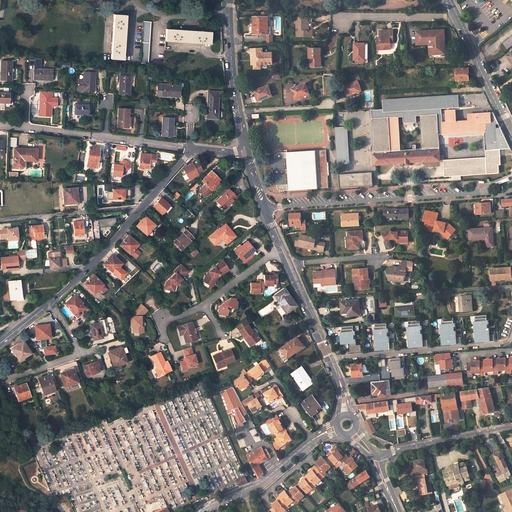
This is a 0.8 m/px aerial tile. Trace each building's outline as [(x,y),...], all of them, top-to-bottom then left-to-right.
[(114,14),(111,59),(123,59),(126,15),(114,14)] [(252,17),(252,35),(268,34),(268,26),(267,17),(252,17)] [(296,18),(297,37),(312,36),(312,31),(308,31),(307,31),(307,22),(307,18),(296,18)] [(143,21),(140,63),(148,63),(151,22),(143,21)] [(166,28),(165,41),(210,44),(210,31),(166,28)] [(379,30),(380,49),(386,49),(386,47),(391,47),(390,42),(393,42),(393,29),(379,30)] [(416,31),(417,44),(429,43),(430,56),(443,55),(442,46),(445,46),(444,30),(416,31)] [(511,36),(503,44),(507,49),(511,44),(511,36)] [(353,52),(353,59),(357,59),(364,59),(365,59),(365,43),(354,43),(354,52),(353,52)] [(308,48),(309,57),(310,57),(312,57),(313,66),(321,66),(320,47),(308,48)] [(254,65),(254,69),(261,69),(260,65),(272,64),(271,52),(262,53),(262,48),(251,49),(251,56),(253,55),(254,65)] [(1,61),(0,80),(11,80),(12,61),(1,61)] [(34,68),(33,79),(51,80),(52,69),(34,68)] [(456,68),(456,80),(461,80),(461,78),(469,78),(468,68),(456,68)] [(84,72),(82,91),(94,91),(95,72),(84,72)] [(353,82),(343,86),(347,96),(361,91),(358,81),(361,80),(358,73),(351,75),(353,82)] [(119,75),(119,94),(129,94),(130,86),(134,86),(134,76),(134,74),(130,74),(130,76),(120,75),(119,75)] [(157,83),(157,101),(171,101),(171,96),(179,96),(180,85),(164,84),(164,83),(157,83)] [(291,89),(295,99),(309,94),(305,84),(291,89)] [(254,91),(257,100),(272,95),(268,86),(254,91)] [(0,91),(0,107),(3,107),(3,103),(11,103),(11,92),(0,91)] [(207,91),(206,118),(217,119),(217,112),(219,112),(219,110),(217,110),(219,91),(207,91)] [(457,94),(383,100),(384,110),(384,112),(441,108),(458,106),(457,94)] [(40,97),(39,115),(50,116),(51,97),(46,97),(40,97)] [(74,103),(74,114),(89,114),(90,103),(74,103)] [(118,108),(117,127),(123,127),(128,127),(128,116),(129,108),(118,108)] [(372,110),(372,119),(397,117),(398,117),(403,116),(403,123),(415,122),(415,116),(420,115),(437,113),(439,134),(443,134),(442,122),(441,108),(384,112),(384,110),(372,110)] [(442,122),(443,134),(485,131),(485,123),(491,123),(491,117),(491,113),(468,114),(468,121),(453,122),(452,109),(445,109),(446,122),(442,122)] [(440,160),(440,147),(439,134),(437,113),(420,115),(423,148),(416,149),(416,145),(413,145),(414,149),(401,150),(400,145),(398,117),(397,117),(372,119),(373,152),(370,152),(371,165),(391,164),(391,163),(424,161),(424,162),(440,160)] [(493,114),(491,113),(491,117),(491,123),(485,123),(485,131),(485,157),(443,159),(444,177),(498,173),(498,166),(501,166),(500,150),(510,149),(493,114)] [(123,127),(123,128),(131,129),(131,116),(128,116),(128,127),(123,127)] [(162,117),(161,135),(172,136),(173,117),(162,117)] [(342,164),(339,127),(334,127),(337,165),(342,164)] [(89,147),(87,166),(96,167),(99,148),(89,147)] [(25,148),(14,148),(13,165),(11,165),(11,170),(19,171),(19,167),(21,168),(23,167),(23,164),(26,164),(26,160),(35,161),(36,149),(25,148)] [(325,151),(286,154),(277,155),(274,157),(274,161),(270,161),(271,172),(274,172),(274,176),(271,177),(272,187),(276,187),(276,190),(280,193),(289,192),(327,189),(325,151)] [(140,153),(139,167),(148,168),(149,161),(155,161),(156,155),(149,154),(140,153)] [(113,164),(112,175),(121,176),(121,172),(123,172),(128,167),(129,163),(126,160),(124,160),(119,164),(113,164)] [(183,168),(189,178),(191,177),(192,178),(198,174),(196,170),(192,164),(192,163),(183,168)] [(211,171),(202,180),(207,185),(200,191),(205,196),(211,190),(219,182),(218,181),(219,179),(215,176),(211,171)] [(372,172),(338,175),(339,188),(372,186),(372,172)] [(63,189),(64,203),(77,202),(76,188),(63,189)] [(127,199),(127,188),(111,188),(111,191),(107,191),(107,199),(127,199)] [(217,201),(224,208),(236,197),(229,189),(217,201)] [(161,197),(153,206),(161,213),(164,210),(167,213),(172,207),(161,197)] [(474,203),(474,214),(491,213),(490,202),(474,203)] [(404,209),(395,210),(395,209),(385,210),(385,218),(395,217),(395,215),(397,215),(397,217),(398,219),(404,218),(409,218),(410,223),(411,223),(415,222),(416,222),(415,213),(411,213),(409,213),(409,209),(404,209)] [(437,221),(434,220),(436,213),(425,211),(423,221),(426,222),(425,229),(435,231),(435,230),(440,231),(445,232),(451,237),(457,230),(448,222),(446,225),(442,224),(442,222),(437,221)] [(349,227),(360,226),(359,213),(342,215),(343,222),(349,222),(349,227)] [(301,214),(290,215),(292,230),(306,229),(306,221),(302,221),(301,214)] [(114,216),(91,219),(93,240),(100,239),(99,227),(111,225),(114,220),(114,216)] [(136,226),(147,235),(154,226),(150,223),(152,222),(145,216),(136,226)] [(73,222),(75,239),(86,238),(85,228),(85,222),(83,222),(83,221),(73,222)] [(29,226),(30,239),(43,238),(42,224),(29,226)] [(225,224),(208,238),(214,245),(219,241),(218,239),(221,237),(222,238),(226,244),(234,237),(227,229),(228,228),(225,224)] [(171,239),(181,250),(193,238),(183,227),(176,234),(171,239)] [(485,239),(485,247),(493,246),(491,228),(473,229),(467,230),(468,240),(474,239),(485,239)] [(408,230),(397,230),(397,231),(397,232),(391,232),(390,229),(382,233),(386,240),(391,238),(393,238),(397,238),(397,240),(397,241),(403,241),(403,238),(408,239),(408,230)] [(7,230),(3,230),(0,234),(0,237),(0,240),(8,239),(8,240),(18,239),(17,230),(7,231),(7,230)] [(349,237),(349,249),(359,248),(359,241),(363,240),(363,230),(348,232),(349,237)] [(120,244),(130,254),(137,245),(134,242),(135,241),(128,235),(120,244)] [(300,245),(315,248),(314,250),(324,252),(326,243),(319,242),(319,240),(317,239),(318,236),(310,235),(309,237),(308,237),(301,235),(301,239),(300,245)] [(300,245),(301,239),(297,238),(296,246),(299,247),(314,250),(315,248),(300,245)] [(241,246),(235,251),(240,257),(248,251),(253,247),(248,241),(243,244),(241,246)] [(248,251),(240,257),(242,260),(250,253),(255,250),(253,247),(249,251),(248,251)] [(37,248),(24,250),(25,258),(37,256),(37,248)] [(0,257),(1,269),(6,268),(9,268),(8,266),(18,265),(18,260),(25,260),(25,258),(24,250),(17,250),(18,256),(0,257)] [(48,252),(50,267),(67,266),(66,258),(60,259),(59,251),(48,252)] [(244,262),(252,256),(250,253),(242,260),(244,262)] [(112,254),(103,264),(111,271),(110,272),(113,274),(114,273),(119,267),(121,265),(117,261),(118,260),(112,254)] [(391,266),(390,272),(388,274),(390,276),(394,281),(396,283),(398,281),(401,281),(405,282),(406,276),(407,276),(408,270),(413,271),(414,262),(403,260),(402,267),(401,269),(399,269),(399,268),(399,267),(391,266)] [(211,269),(207,271),(205,276),(202,281),(209,286),(213,280),(215,281),(217,277),(216,275),(218,274),(219,276),(221,274),(221,273),(220,272),(220,271),(226,267),(221,261),(213,267),(213,268),(211,269)] [(187,271),(181,264),(174,271),(175,273),(166,281),(164,288),(170,290),(172,284),(174,283),(175,285),(180,281),(179,280),(187,271)] [(490,281),(511,279),(511,266),(489,267),(490,281)] [(114,273),(121,279),(126,273),(119,267),(114,273)] [(366,272),(354,273),(354,276),(355,275),(355,276),(354,278),(354,282),(356,283),(356,284),(360,284),(360,289),(370,288),(369,272),(366,272)] [(268,275),(264,275),(264,281),(263,285),(273,285),(273,283),(277,283),(277,273),(273,273),(273,274),(270,274),(268,275)] [(84,284),(94,293),(102,285),(99,282),(100,281),(93,275),(84,284)] [(323,283),(328,283),(328,285),(337,284),(337,282),(336,275),(330,275),(325,275),(321,276),(315,276),(315,284),(323,283)] [(8,281),(10,299),(21,298),(21,294),(21,291),(20,291),(19,280),(8,281)] [(255,283),(250,283),(250,293),(259,293),(259,291),(263,291),(263,285),(264,281),(259,281),(259,282),(257,281),(255,283)] [(276,300),(285,313),(293,307),(292,306),(295,303),(283,287),(273,295),(277,300),(276,300)] [(459,296),(461,311),(474,310),(472,294),(459,296)] [(64,304),(77,317),(82,312),(81,311),(84,308),(80,304),(82,303),(74,295),(64,304)] [(486,295),(487,304),(496,303),(495,295),(486,295)] [(230,297),(218,306),(218,310),(220,314),(227,315),(227,308),(230,307),(236,308),(237,301),(234,298),(230,297)] [(359,300),(341,302),(342,308),(340,308),(341,314),(341,315),(342,316),(344,317),(345,317),(354,316),(354,315),(360,315),(359,300)] [(397,317),(415,315),(415,305),(414,305),(414,301),(397,302),(397,306),(396,306),(397,317)] [(139,321),(139,315),(142,315),(148,308),(141,303),(133,313),(133,316),(132,316),(132,326),(134,326),(134,332),(142,332),(142,326),(144,326),(144,321),(139,321)] [(485,314),(473,315),(474,320),(472,320),(473,324),(486,323),(487,323),(487,319),(485,319),(485,317),(485,314)] [(452,317),(440,318),(440,323),(439,323),(439,327),(446,326),(452,326),(454,326),(454,322),(452,322),(452,320),(452,317)] [(90,324),(93,340),(102,338),(102,336),(107,334),(104,319),(99,320),(99,322),(90,324)] [(418,319),(407,320),(407,326),(406,326),(406,329),(407,337),(407,346),(426,345),(426,338),(421,338),(419,339),(418,336),(421,336),(421,332),(419,332),(419,328),(420,328),(420,324),(419,324),(419,322),(418,319)] [(245,320),(237,326),(240,330),(248,324),(245,320)] [(197,339),(195,332),(194,332),(193,330),(194,329),(192,322),(177,327),(180,335),(183,334),(186,343),(197,339)] [(385,322),(373,323),(374,328),(372,328),(373,332),(386,331),(387,331),(387,327),(385,327),(385,325),(385,322)] [(473,324),(473,332),(485,331),(488,331),(487,327),(486,327),(486,323),(473,324)] [(49,324),(35,326),(37,339),(50,337),(49,330),(52,330),(51,325),(49,325),(49,324)] [(240,330),(244,337),(246,336),(252,344),(261,339),(255,330),(253,331),(248,324),(240,330)] [(352,325),(340,326),(341,331),(339,331),(340,337),(353,336),(353,334),(354,334),(354,330),(352,330),(352,325)] [(446,326),(439,327),(440,335),(448,334),(452,334),(455,334),(454,330),(453,330),(452,326),(446,326)] [(386,331),(373,332),(373,340),(379,340),(385,339),(388,339),(388,335),(386,335),(386,331)] [(485,334),(485,331),(473,332),(474,341),(493,340),(492,333),(488,333),(485,334)] [(448,334),(440,335),(441,344),(459,342),(459,336),(455,336),(452,336),(452,334),(448,334)] [(353,336),(340,337),(340,343),(348,343),(349,352),(360,351),(359,344),(355,344),(354,338),(353,338),(353,336)] [(303,348),(304,346),(297,337),(296,338),(303,348)] [(288,358),(303,348),(296,338),(281,348),(288,358)] [(373,340),(374,349),(393,348),(392,341),(388,341),(385,342),(385,339),(379,340),(373,340)] [(12,348),(19,360),(31,352),(24,341),(21,342),(20,341),(18,343),(18,344),(12,348)] [(125,356),(122,347),(109,352),(114,366),(118,365),(121,364),(127,362),(125,356)] [(188,366),(193,365),(198,363),(195,354),(193,354),(191,347),(184,349),(186,356),(185,357),(186,360),(181,361),(184,369),(189,368),(188,366)] [(225,365),(234,361),(231,352),(230,350),(221,353),(222,355),(213,359),(217,369),(222,367),(222,366),(225,365)] [(151,356),(161,376),(172,371),(168,363),(166,364),(165,362),(160,352),(151,356)] [(441,369),(453,368),(452,359),(450,359),(450,353),(444,353),(435,354),(436,364),(441,364),(441,369)] [(497,361),(493,362),(494,372),(494,374),(498,374),(498,371),(506,371),(505,361),(505,357),(497,358),(497,361)] [(479,363),(480,373),(481,375),(485,375),(484,373),(494,372),(493,362),(492,358),(483,359),(483,363),(479,363)] [(466,364),(467,370),(468,377),(473,376),(472,374),(480,373),(479,363),(479,359),(471,360),(471,364),(466,364)] [(87,376),(99,371),(98,367),(96,361),(83,366),(87,376)] [(262,362),(246,373),(250,378),(250,379),(253,376),(255,379),(260,375),(263,373),(264,372),(263,370),(266,368),(262,362)] [(353,371),(353,376),(363,375),(362,363),(352,364),(352,367),(350,368),(351,371),(353,371)] [(302,366),(291,374),(302,388),(301,389),(302,391),(314,383),(302,366)] [(73,369),(65,371),(64,370),(62,371),(62,372),(60,373),(64,386),(78,381),(73,369)] [(448,385),(464,383),(462,371),(447,373),(448,385)] [(246,386),(248,384),(252,381),(251,379),(250,379),(250,378),(246,373),(245,374),(235,381),(240,389),(246,386)] [(428,375),(429,387),(448,385),(447,373),(428,375)] [(38,378),(43,393),(50,391),(50,392),(55,390),(49,374),(38,378)] [(371,381),(373,394),(378,394),(378,396),(387,395),(387,394),(391,393),(389,379),(373,381),(371,381)] [(14,387),(18,400),(30,396),(26,383),(14,387)] [(483,414),(496,411),(494,405),(495,405),(495,404),(494,404),(489,387),(465,390),(461,391),(462,399),(470,398),(479,397),(483,414)] [(273,400),(276,398),(277,399),(283,396),(278,389),(275,391),(273,388),(267,391),(263,394),(269,402),(273,400)] [(441,393),(444,414),(445,419),(448,421),(457,420),(459,417),(458,415),(455,392),(441,393)] [(251,395),(240,402),(243,407),(247,404),(252,412),(256,410),(260,407),(265,404),(261,398),(259,394),(255,396),(257,398),(254,400),(251,395)] [(421,403),(432,402),(432,401),(437,400),(436,394),(416,396),(416,403),(421,402),(421,403)] [(302,402),(310,414),(321,407),(313,396),(307,400),(306,399),(302,402)] [(414,407),(413,397),(402,398),(403,409),(414,407)] [(463,408),(471,407),(470,398),(462,399),(463,408)] [(367,406),(368,412),(388,410),(389,410),(388,403),(387,401),(367,403),(366,403),(367,406)] [(310,414),(312,416),(318,411),(322,408),(321,407),(310,414)] [(280,424),(278,421),(279,420),(276,414),(265,421),(268,426),(269,425),(272,429),(275,433),(283,428),(280,424)] [(370,426),(369,423),(366,425),(370,433),(375,431),(372,425),(370,426)] [(283,428),(275,433),(276,437),(274,438),(275,440),(278,444),(282,442),(283,445),(292,440),(290,437),(287,433),(286,431),(284,427),(283,428)] [(398,437),(406,436),(405,428),(397,429),(398,437)] [(263,473),(258,463),(270,457),(266,449),(262,451),(260,448),(246,454),(249,460),(246,461),(247,463),(255,478),(258,477),(263,473)] [(329,460),(337,470),(339,468),(349,460),(346,456),(345,457),(343,459),(340,455),(337,453),(329,460)] [(354,462),(351,458),(349,460),(339,468),(342,472),(343,471),(348,476),(358,468),(353,463),(354,462)] [(424,458),(415,460),(416,466),(417,470),(412,471),(413,476),(414,476),(425,474),(429,473),(427,468),(426,468),(424,458)] [(330,472),(320,461),(317,464),(319,466),(317,467),(325,476),(330,472)] [(448,468),(443,470),(448,485),(458,481),(459,483),(464,481),(464,480),(470,478),(469,475),(469,474),(467,465),(466,465),(464,461),(458,463),(458,462),(452,464),(453,465),(448,467),(448,468)] [(311,475),(309,476),(316,485),(318,483),(319,483),(322,480),(321,480),(325,476),(317,467),(310,473),(311,475)] [(507,467),(496,473),(499,480),(511,474),(507,467)] [(370,476),(366,470),(350,481),(354,487),(355,488),(356,487),(356,486),(370,476)] [(425,495),(434,493),(431,482),(427,482),(425,474),(414,476),(416,484),(420,483),(420,486),(423,485),(425,495)] [(245,475),(236,479),(238,484),(247,480),(245,475)] [(316,485),(309,476),(305,479),(313,488),(316,485)] [(313,488),(305,479),(302,482),(310,490),(313,488)] [(299,485),(307,495),(311,491),(310,491),(310,490),(302,482),(299,485)] [(307,495),(299,485),(297,486),(296,486),(293,488),(292,487),(289,489),(287,492),(286,492),(288,494),(289,495),(289,496),(294,501),(300,497),(302,500),(306,497),(305,496),(307,495)] [(288,494),(286,492),(283,495),(284,496),(279,501),(281,503),(287,510),(290,508),(296,503),(294,501),(289,496),(289,495),(288,494)] [(501,500),(506,511),(507,511),(509,511),(504,499),(501,500)] [(288,511),(287,510),(281,503),(280,503),(278,505),(279,507),(273,511),(288,511)] [(329,509),(330,511),(345,511),(346,511),(340,503),(333,509),(332,507),(329,509)]
